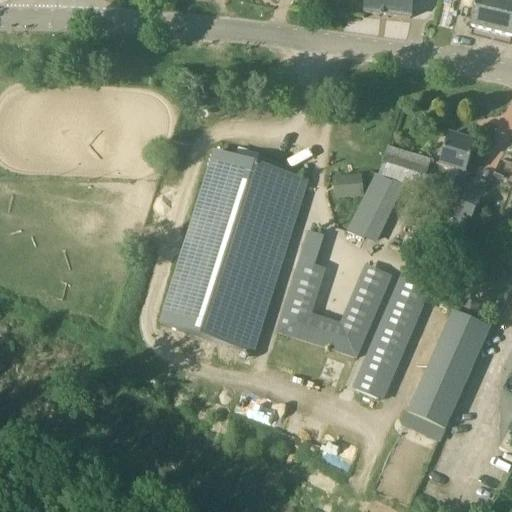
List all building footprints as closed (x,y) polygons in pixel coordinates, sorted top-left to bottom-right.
[(366,0),(365,14),(411,19),(413,0),(366,0)] [(511,3),(499,0),(476,0),(471,28),(511,37),(511,3)] [(476,145),(449,136),(441,166),(452,170),(443,201),(458,206),(476,145)] [(430,161),(389,149),(384,166),(426,179),(430,161)] [(308,183),(215,154),(160,327),(240,353),(273,251),(285,255),(308,183)] [(333,179),(335,202),(364,199),(361,176),(333,179)] [(405,188),(375,177),(347,234),(377,245),(405,188)] [(484,195),(469,188),(454,220),(468,227),(469,225),(477,210),(484,195)] [(492,217),(477,210),(469,225),(484,232),(492,217)] [(325,271),(315,268),(324,238),(308,233),(299,264),(278,333),(356,361),(392,278),(364,265),(340,324),(312,315),(325,271)] [(427,298),(438,273),(408,259),(398,284),(353,390),(381,402),(427,298)] [(496,286),(510,291),(511,284),(511,276),(501,273),(496,286)] [(465,310),(477,315),(481,306),(470,301),(465,310)] [(491,330),(455,313),(410,414),(447,430),(491,330)] [(229,413),(289,433),(299,403),(238,384),(229,413)]
